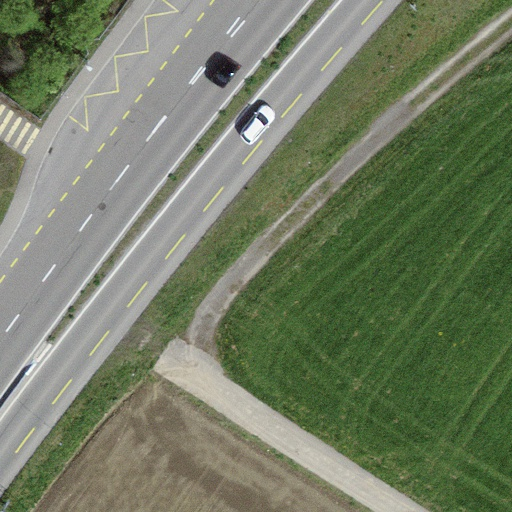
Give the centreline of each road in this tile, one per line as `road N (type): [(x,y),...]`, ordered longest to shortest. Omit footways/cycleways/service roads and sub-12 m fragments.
road 1 (track): [(511,23),(229,286),(200,333),(206,374),(226,392),(410,511)]
road 2 (primary): [(0,455),(363,0)]
road 3 (primary): [(244,0),(0,320)]
